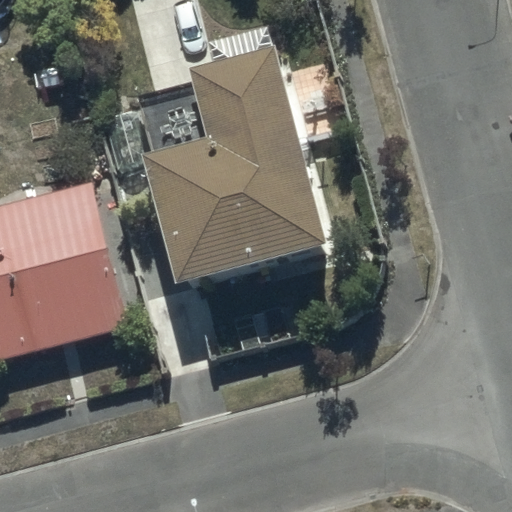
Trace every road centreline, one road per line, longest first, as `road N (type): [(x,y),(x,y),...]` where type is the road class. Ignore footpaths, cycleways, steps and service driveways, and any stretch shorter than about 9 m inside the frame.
road 1 (residential): [(511,397),(121,511)]
road 2 (residential): [(511,289),(435,0)]
